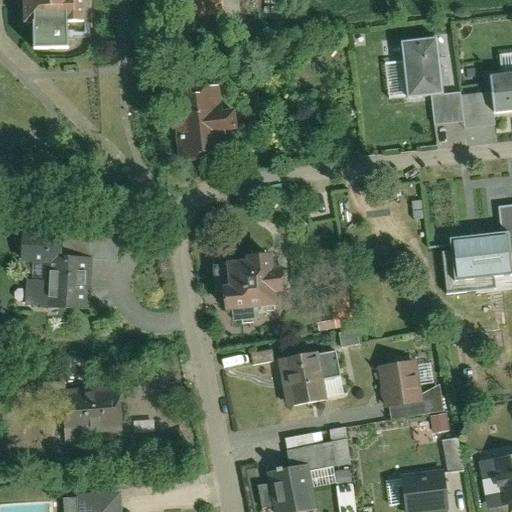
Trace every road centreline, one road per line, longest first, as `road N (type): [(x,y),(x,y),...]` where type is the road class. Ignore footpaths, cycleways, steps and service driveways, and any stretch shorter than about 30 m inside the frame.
road 1 (residential): [(511,149),(227,183),(185,208)]
road 2 (residential): [(231,511),(182,264),(185,208)]
road 3 (track): [(185,208),(168,188),(0,179)]
